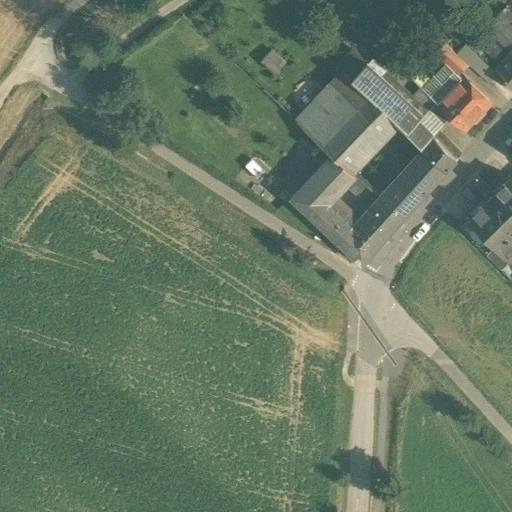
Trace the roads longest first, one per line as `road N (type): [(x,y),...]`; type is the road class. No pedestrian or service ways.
road 1 (track): [(377,287),(25,64)]
road 2 (unclassified): [(357,511),(377,287)]
road 3 (residential): [(377,287),(390,259),(511,123)]
road 4 (track): [(511,437),(406,326),(390,324)]
road 5 (track): [(67,89),(187,0)]
